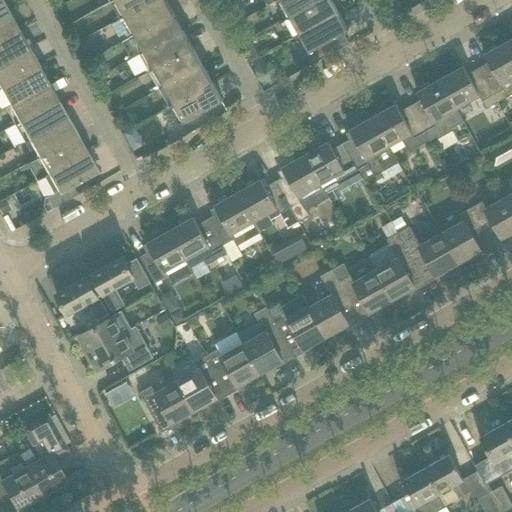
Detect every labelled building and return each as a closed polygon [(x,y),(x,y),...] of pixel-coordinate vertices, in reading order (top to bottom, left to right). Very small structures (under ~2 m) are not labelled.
[(0,0),(0,17),(9,13),(1,0),(0,0)] [(114,0),(124,17),(154,0),(114,0)] [(134,34),(174,12),(166,0),(154,0),(124,17),(134,34)] [(279,0),(289,16),(318,0),(279,0)] [(318,0),(289,16),(285,19),(293,33),(295,36),(338,12),(331,0),(318,0)] [(144,52),(183,30),(174,12),(134,34),(144,52)] [(338,12),(295,36),(305,55),(318,48),(323,58),(349,43),(343,33),(348,30),(348,29),(338,12)] [(0,40),(18,30),(9,13),(0,17),(0,40)] [(0,63),(28,48),(18,30),(0,40),(0,63)] [(153,69),(193,47),(183,30),(144,52),(153,69)] [(511,51),(507,42),(485,54),(489,62),(477,68),(493,96),(497,102),(511,94),(511,51)] [(163,87),(203,64),(193,47),(153,69),(163,87)] [(0,86),(38,65),(28,48),(0,63),(0,86)] [(173,104),(213,82),(203,64),(163,87),(173,104)] [(8,105),(48,82),(38,65),(0,86),(0,99),(4,107),(8,105)] [(493,96),(477,68),(467,74),(463,66),(440,80),(456,108),(479,95),(487,108),(497,102),(493,96)] [(463,121),(456,108),(440,80),(417,92),(421,100),(410,106),(429,140),(437,136),(438,138),(452,130),(451,128),(463,121)] [(18,122),(57,100),(48,82),(8,105),(18,122)] [(173,104),(169,107),(179,125),(183,122),(223,100),(213,82),(173,104)] [(28,139),(67,117),(57,100),(18,122),(28,139)] [(429,140),(410,106),(400,111),(396,104),(372,117),(388,146),(401,139),(409,151),(429,140)] [(37,157),(77,135),(67,117),(28,139),(37,157)] [(398,162),(388,146),(372,117),(349,130),(353,137),(343,143),(357,169),(358,169),(361,174),(365,181),(398,162)] [(47,174),(87,152),(77,135),(37,157),(47,174)] [(511,139),(501,145),(509,158),(511,156),(511,139)] [(328,142),(305,155),(321,183),(325,190),(337,182),(339,186),(361,174),(358,169),(357,169),(343,143),(332,149),(328,142)] [(57,192),(47,198),(53,208),(77,195),(71,185),(97,170),(87,152),(47,174),(57,192)] [(286,175),(275,181),(290,208),(299,222),(310,215),(299,196),(321,183),(305,155),(282,168),(286,175)] [(290,208),(275,181),(265,187),(261,179),(238,192),(260,232),(273,225),(266,214),(277,208),(280,213),(290,208)] [(218,213),(208,219),(224,247),(234,241),(237,246),(260,232),(238,192),(214,205),(218,213)] [(511,232),(511,203),(508,196),(486,208),(482,201),(470,207),(492,246),(504,240),(502,238),(511,232)] [(492,246),(470,207),(459,214),(463,221),(442,233),(458,263),(480,250),(481,253),(492,246)] [(224,247),(208,219),(197,225),(193,217),(170,230),(191,266),(204,259),(206,264),(227,253),(224,247)] [(458,263),(442,233),(420,245),(416,238),(409,226),(398,233),(404,244),(426,283),(438,277),(436,275),(458,263)] [(195,274),(191,266),(170,230),(147,243),(151,251),(140,257),(156,284),(165,279),(170,288),(195,274)] [(404,244),(398,233),(387,239),(393,250),(397,258),(375,270),(392,300),(413,288),(415,290),(426,283),(404,244)] [(299,234),(284,243),(292,257),(307,249),(299,234)] [(91,274),(94,279),(112,311),(124,304),(114,287),(132,277),(139,288),(150,282),(137,258),(127,264),(122,257),(112,263),(110,259),(100,265),(102,268),(91,274)] [(392,300),(375,270),(354,282),(350,275),(344,263),(332,270),(360,320),(371,314),(370,312),(392,300)] [(360,320),(332,270),(321,276),(327,287),(331,295),(309,307),(326,336),(347,324),(349,326),(360,320)] [(108,314),(98,296),(87,277),(77,282),(75,279),(65,284),(67,288),(56,294),(67,313),(88,302),(98,319),(108,314)] [(278,302),(267,309),(272,318),(294,357),(305,351),(304,348),(326,336),(309,307),(288,319),(283,312),(278,302)] [(265,332),(243,344),(260,373),(281,361),(282,363),(294,357),(272,318),(267,309),(266,306),(254,313),(261,324),(265,332)] [(85,354),(130,328),(121,311),(79,335),(84,343),(80,345),(85,354)] [(130,328),(85,354),(89,362),(93,360),(98,369),(122,355),(129,370),(152,357),(135,326),(130,328)] [(260,373),(243,344),(222,356),(217,349),(206,355),(228,394),(239,388),(238,385),(260,373)] [(228,394),(206,355),(195,361),(199,369),(177,381),(193,410),(215,398),(216,400),(228,394)] [(193,410),(177,381),(155,393),(151,386),(139,393),(161,432),(173,425),(172,422),(193,410)] [(111,390),(105,393),(113,408),(119,404),(111,390)] [(47,414),(29,424),(22,428),(39,459),(24,467),(40,495),(65,481),(52,458),(67,450),(47,414)] [(511,418),(503,423),(511,439),(511,418)] [(503,456),(511,450),(511,439),(503,423),(479,437),(500,475),(511,469),(503,456)] [(470,491),(458,471),(449,454),(424,467),(438,492),(446,505),(470,491)] [(40,495),(24,467),(12,474),(4,459),(0,461),(0,496),(7,492),(16,509),(40,495)] [(436,511),(447,507),(446,505),(438,492),(424,467),(400,481),(417,511),(436,511)] [(504,511),(511,507),(511,504),(508,497),(502,486),(490,493),(500,511),(504,511)] [(500,511),(490,493),(479,499),(485,511),(500,511)] [(377,511),(370,498),(345,511),(377,511)]
